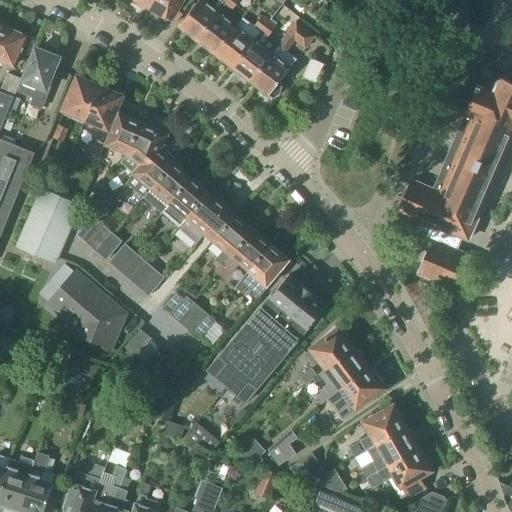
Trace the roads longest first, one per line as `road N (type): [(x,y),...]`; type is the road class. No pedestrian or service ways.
road 1 (residential): [(483,511),(398,313),(366,259),(287,168)]
road 2 (residential): [(287,168),(163,63),(53,0)]
road 3 (residential): [(287,168),(310,140),(370,0)]
